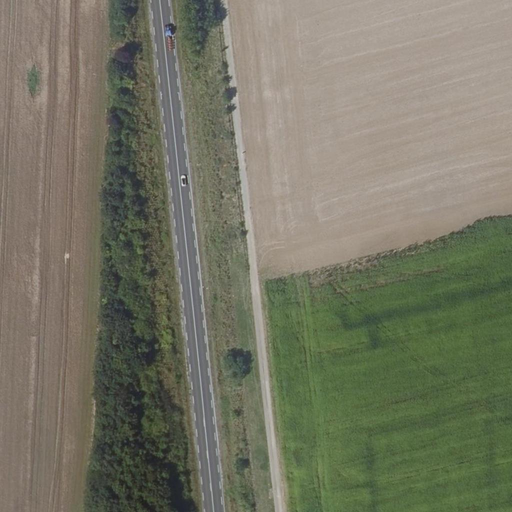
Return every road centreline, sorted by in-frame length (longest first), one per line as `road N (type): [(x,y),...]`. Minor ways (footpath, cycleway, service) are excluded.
road 1 (unclassified): [(220,0),(279,511)]
road 2 (primary): [(213,511),(159,0)]
